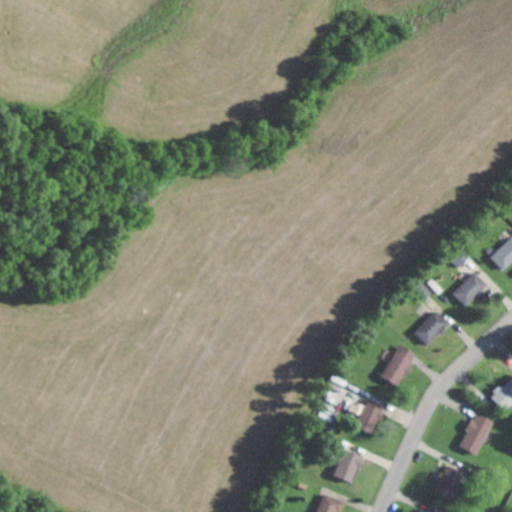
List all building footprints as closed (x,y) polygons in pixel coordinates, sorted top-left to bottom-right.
[(511,238),(493,255),(506,269),(511,263),(511,238)] [(491,285),(478,271),(456,292),(469,306),(491,285)] [(450,322),(437,310),(417,331),(430,343),(450,322)] [(418,352),(401,343),(384,377),(401,385),(418,352)] [(511,404),(511,376),(492,395),(506,410),(511,404)] [(361,415),(357,426),(376,432),(385,404),(369,399),(366,406),(353,402),(350,411),(361,415)] [(496,420),(479,411),(461,444),(478,453),(496,420)] [(358,481),(366,455),(346,449),(338,475),(358,481)] [(436,491),(456,499),(467,472),(446,464),(436,491)] [(318,511),(341,511),(346,501),(327,493),(318,511)]
